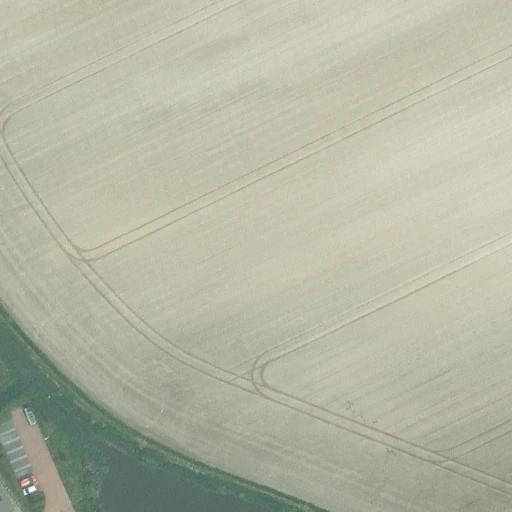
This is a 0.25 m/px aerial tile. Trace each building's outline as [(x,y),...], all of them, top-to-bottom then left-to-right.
[(427,111),(408,124),(429,154),(448,141),(427,111)] [(408,124),(391,136),(412,167),(429,154),(408,124)] [(391,136),(373,149),(394,179),(412,167),(391,136)] [(373,149),(354,162),(375,192),(394,179),(373,149)] [(458,174),(448,181),(453,188),(463,181),(458,174)] [(448,181),(438,188),(443,195),(453,188),(448,181)] [(325,182),(306,195),(327,226),(346,213),(325,182)] [(306,195),(289,208),(310,238),(327,226),(306,195)] [(423,199),(413,206),(417,212),(427,206),(423,199)] [(413,206),(403,213),(408,219),(417,212),(413,206)] [(289,208),(271,220),(292,250),(310,238),(289,208)] [(271,220),(252,233),(273,263),(292,250),(271,220)] [(356,246),(346,252),(351,259),(361,252),(356,246)] [(346,252),(336,259),(341,266),(351,259),(346,252)] [(202,268),(184,281),(205,311),(223,298),(202,268)] [(321,270),(311,277),(315,284),(325,277),(321,270)] [(311,277),(301,284),(306,291),(315,284),(311,277)] [(184,281),(166,294),(187,324),(205,311),(184,281)] [(166,294),(148,306),(170,336),(187,324),(166,294)] [(443,300),(429,334),(448,342),(463,308),(443,300)] [(148,306),(130,319),(151,349),(170,336),(148,306)] [(463,308),(448,342),(467,350),(481,316),(463,308)] [(481,316),(467,350),(486,358),(500,324),(481,316)] [(511,328),(500,324),(486,358),(505,366),(511,348),(511,328)] [(234,331),(224,338),(228,345),(238,338),(234,331)] [(224,338),(214,345),(219,352),(228,345),(224,338)] [(201,360),(191,367),(196,374),(206,367),(201,360)] [(191,367),(182,374),(186,381),(196,374),(191,367)] [(424,367),(421,375),(432,379),(436,372),(424,367)] [(436,372),(432,379),(443,384),(447,377),(436,372)] [(462,383),(459,391),(470,395),(473,388),(462,383)] [(473,388),(470,395),(481,400),(484,393),(473,388)] [(500,399),(496,407),(507,411),(511,404),(500,399)] [(10,511),(0,496),(0,511),(10,511)]
